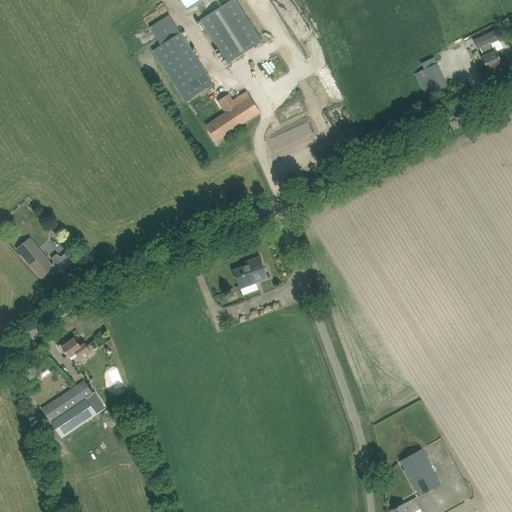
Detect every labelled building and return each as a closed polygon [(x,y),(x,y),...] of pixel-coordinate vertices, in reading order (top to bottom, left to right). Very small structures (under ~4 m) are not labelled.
[(180,0),(188,11),(204,0),(180,0)] [(227,64),(246,52),(252,49),(262,42),(235,0),(231,0),(200,21),(227,64)] [(163,19),(150,28),(161,45),(181,33),(169,15),(163,19)] [(497,51),(496,51),(495,51),(492,44),(500,40),(496,30),(474,40),(478,50),(481,49),(484,57),(483,58),(489,70),(503,64),(497,51)] [(448,86),(444,77),(438,63),(436,64),(420,71),(427,85),(431,94),(448,86)] [(260,112),(246,92),(233,100),(229,94),(217,102),(225,113),(207,125),(217,141),(260,112)] [(52,258),(54,264),(53,265),(39,247),(24,259),(41,279),(54,269),(62,279),(78,267),(67,253),(62,257),(57,254),(52,258)] [(234,270),(241,288),(268,278),(260,257),(251,260),(252,263),(234,270)] [(223,305),(228,303),(225,295),(220,298),(223,305)] [(72,360),(78,356),(81,361),(92,353),(85,343),(81,346),(75,337),(69,341),(68,340),(58,346),(63,354),(65,352),(69,359),(70,358),(72,360)] [(77,386),(43,410),(51,422),(62,438),(97,414),(87,399),(93,394),(85,381),(77,386)] [(422,449),(410,456),(401,461),(420,496),(441,484),(422,449)] [(415,498),(392,511),(414,511),(420,509),(415,498)]
